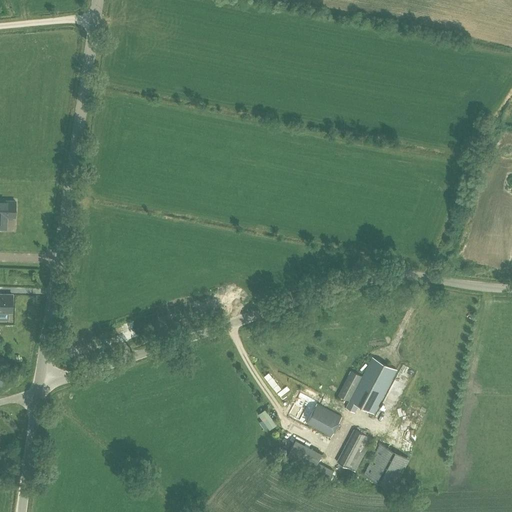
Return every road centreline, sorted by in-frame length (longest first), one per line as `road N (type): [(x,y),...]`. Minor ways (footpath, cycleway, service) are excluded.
road 1 (unclassified): [(38,388),(374,277),(511,289)]
road 2 (unclassified): [(38,388),(98,0)]
road 3 (unclassified): [(21,511),(38,388)]
